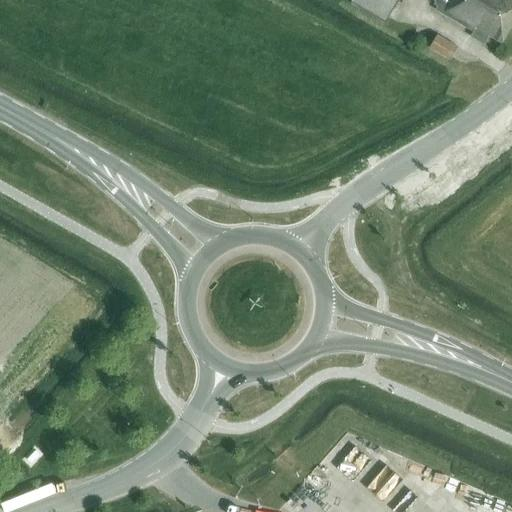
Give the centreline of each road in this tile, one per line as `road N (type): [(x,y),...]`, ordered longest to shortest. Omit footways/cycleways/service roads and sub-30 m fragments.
road 1 (tertiary): [(294,249),(346,201),(511,90)]
road 2 (tertiary): [(45,511),(160,462),(196,420),(221,364)]
road 3 (primary): [(511,381),(468,352),(322,302)]
road 4 (primary): [(313,338),(511,382)]
road 5 (primary): [(223,245),(128,172),(70,147)]
road 6 (primary): [(70,147),(195,272)]
road 7 (unknown): [(418,0),(431,22),(511,87)]
